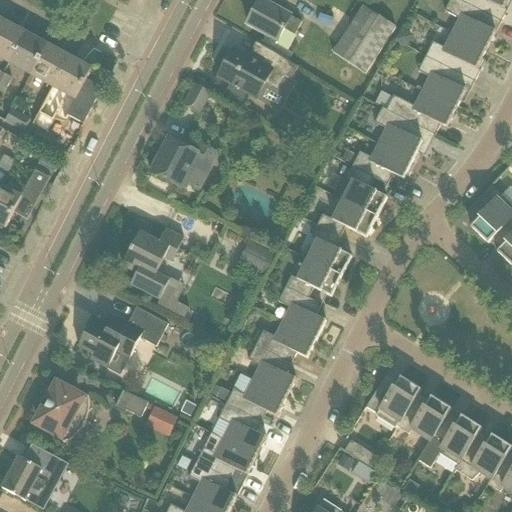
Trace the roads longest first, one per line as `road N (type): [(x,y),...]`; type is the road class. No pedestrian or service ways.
road 1 (residential): [(48,301),(207,0)]
road 2 (residential): [(189,0),(33,296)]
road 3 (residential): [(274,511),(366,327)]
road 4 (residential): [(366,327),(511,418)]
road 5 (residential): [(427,225),(501,142),(511,118)]
